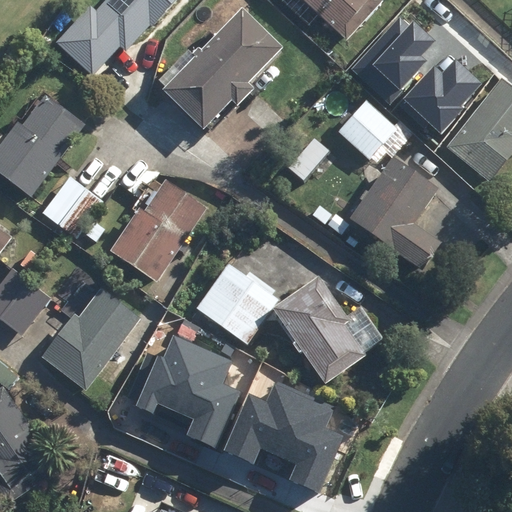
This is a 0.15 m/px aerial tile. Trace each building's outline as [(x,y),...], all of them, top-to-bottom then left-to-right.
[(307,0),(351,41),(387,3),(384,0),(307,0)] [(169,91),(209,131),(237,102),(243,108),(260,90),(254,84),(289,48),(248,9),(169,91)] [(490,45),(459,16),(436,41),(467,71),(490,45)] [(50,33),(61,42),(68,34),(57,24),(50,33)] [(451,147),(495,182),(511,160),(511,80),(507,77),(451,147)] [(0,153),(0,173),(36,200),(90,126),(49,97),(27,127),(22,124),(0,153)] [(341,133),(373,162),(401,129),(369,101),(341,133)] [(354,220),(426,270),(445,243),(418,224),(442,189),(397,157),(354,220)] [(79,240),(106,202),(73,177),(45,214),(79,240)] [(114,251),(161,283),(183,250),(187,252),(193,244),(189,242),(211,209),(168,180),(147,212),(142,209),(114,251)] [(303,209),(320,220),(326,209),(309,198),(303,209)] [(0,259),(16,238),(0,225),(0,259)] [(200,310),(252,345),(283,301),(233,265),(200,310)] [(0,318),(25,338),(54,300),(15,269),(0,288),(0,318)] [(354,322),(325,278),(278,310),(330,386),(371,358),(349,325),(354,322)] [(45,359),(89,393),(144,320),(105,289),(83,319),(78,315),(45,359)] [(259,355),(225,336),(210,361),(244,381),(259,355)] [(0,488),(12,505),(63,469),(5,387),(0,390),(0,488)] [(118,398),(111,410),(121,416),(128,404),(118,398)] [(215,447),(300,485),(323,433),(274,411),(272,417),(236,401),(215,447)] [(93,479),(116,483),(121,458),(98,454),(93,479)]
